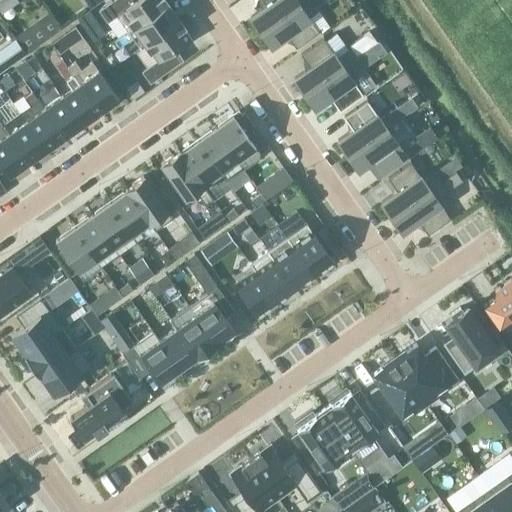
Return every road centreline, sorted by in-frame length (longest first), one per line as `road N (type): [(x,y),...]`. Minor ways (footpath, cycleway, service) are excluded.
road 1 (residential): [(108,511),(409,298)]
road 2 (residential): [(0,230),(243,61)]
road 3 (residential): [(243,61),(409,298)]
road 4 (residential): [(0,405),(75,511)]
